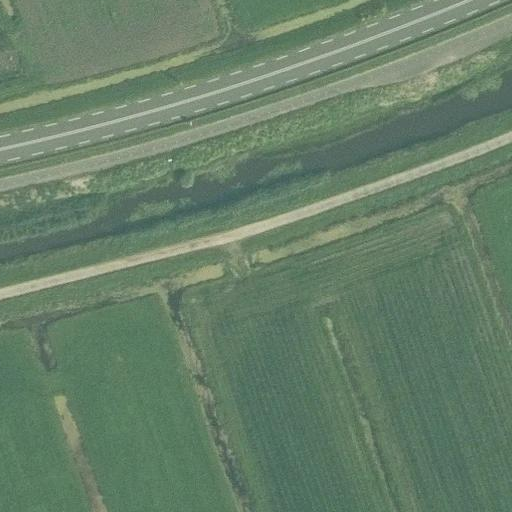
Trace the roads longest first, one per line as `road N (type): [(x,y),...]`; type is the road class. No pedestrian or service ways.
road 1 (unclassified): [(0,186),(152,149),(402,70),(511,19)]
road 2 (unclassified): [(0,293),(236,237),(421,176),(511,136)]
road 3 (primary): [(0,150),(277,79),(487,0)]
